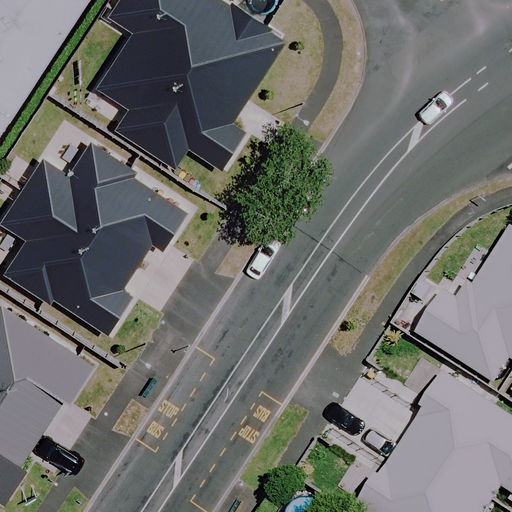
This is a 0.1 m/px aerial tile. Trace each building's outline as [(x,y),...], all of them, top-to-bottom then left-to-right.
[(0,0),(0,134),(88,0),(0,0)] [(171,0),(33,215),(109,264),(152,196),(148,193),(237,54),(207,34),(214,24),(176,0),(171,0)] [(0,238),(14,214),(0,206),(0,238)] [(511,294),(501,318),(419,448),(511,506),(511,294)] [(0,419),(10,404),(0,398),(0,419)]
